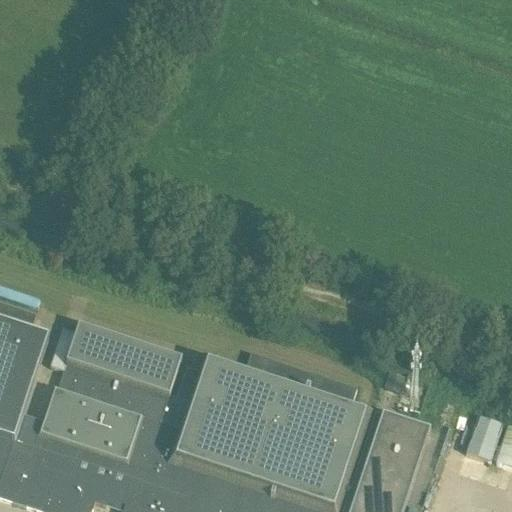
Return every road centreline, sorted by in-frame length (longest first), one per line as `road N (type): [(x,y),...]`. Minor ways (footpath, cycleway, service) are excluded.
road 1 (track): [(511,348),(81,206)]
road 2 (track): [(81,206),(173,0)]
